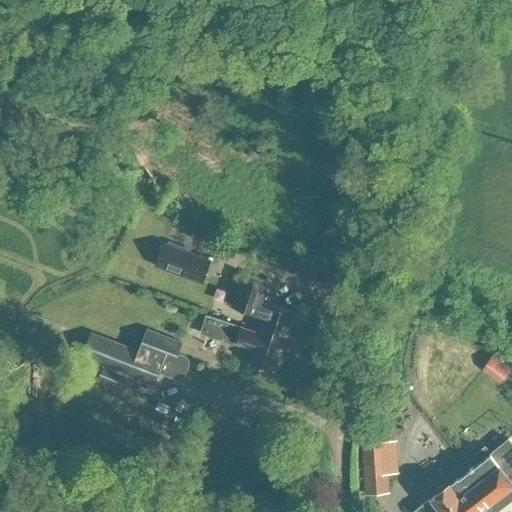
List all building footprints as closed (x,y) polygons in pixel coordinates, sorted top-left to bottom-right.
[(202,282),(211,258),(163,240),(154,264),(202,282)] [(261,324),(258,332),(284,341),(294,311),(272,303),(279,282),(250,272),(249,276),(241,273),(230,304),(264,316),(261,324)] [(284,341),(258,332),(206,314),(200,332),(238,345),(239,342),(253,347),(248,362),(265,368),(264,372),(276,376),(283,357),(279,355),(284,341)] [(177,352),(182,341),(146,327),(138,349),(91,330),(81,355),(103,364),(97,380),(122,391),(129,374),(153,384),(158,371),(176,378),(180,377),(184,375),(188,363),(188,359),(185,356),(177,352)] [(511,359),(498,350),(486,366),(507,381),(511,374),(511,359)] [(511,442),(508,438),(490,452),(485,446),(444,477),(446,480),(434,489),(437,492),(413,510),(414,511),(492,511),(511,497),(511,442)] [(366,493),(387,491),(384,441),(363,443),(366,493)]
